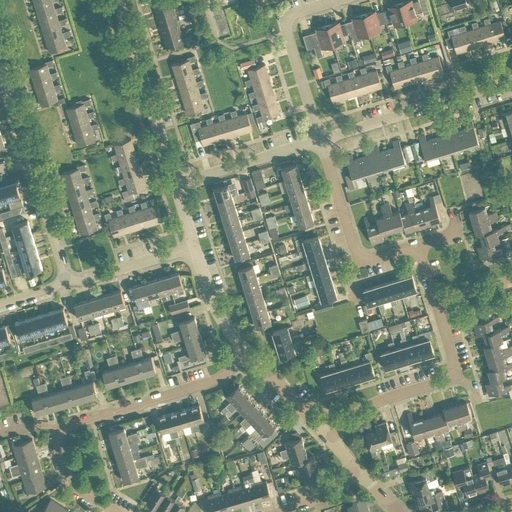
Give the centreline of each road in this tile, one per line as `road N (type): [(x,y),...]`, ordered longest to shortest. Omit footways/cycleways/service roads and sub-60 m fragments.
road 1 (residential): [(116,511),(70,481),(57,438),(63,427),(214,380),(245,354)]
road 2 (residential): [(319,138),(511,81)]
road 3 (unclassified): [(175,185),(118,0)]
road 4 (residential): [(418,248),(359,261),(319,138)]
road 5 (residential): [(339,0),(282,18),(319,138)]
road 6 (residential): [(175,185),(319,138)]
road 7 (residential): [(328,437),(379,400),(453,375)]
road 8 (residential): [(193,247),(65,280)]
road 9 (residential): [(65,280),(23,161)]
